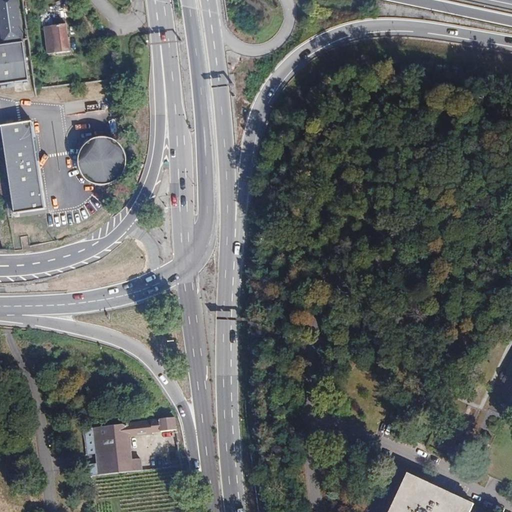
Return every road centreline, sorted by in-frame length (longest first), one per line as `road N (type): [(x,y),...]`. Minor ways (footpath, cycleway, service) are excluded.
road 1 (motorway): [(235,218),(262,103),(322,41),(366,27),(511,43)]
road 2 (motorway): [(164,30),(160,143),(137,210),(76,258),(0,271)]
road 3 (residential): [(511,237),(393,251),(348,273),(326,315),(322,426)]
road 4 (primary): [(239,511),(228,410),(235,218)]
road 5 (motorway): [(0,310),(127,343),(155,362),(185,411),(203,463)]
road 6 (motorway): [(187,264),(208,222),(189,0)]
road 7 (primary): [(164,30),(187,264)]
road 8 (primary): [(235,218),(208,0)]
road 9 (residential): [(322,426),(406,452),(511,504)]
road 10 (primary): [(187,264),(203,463)]
road 11 (motorway): [(0,307),(86,303),(154,284),(187,264)]
